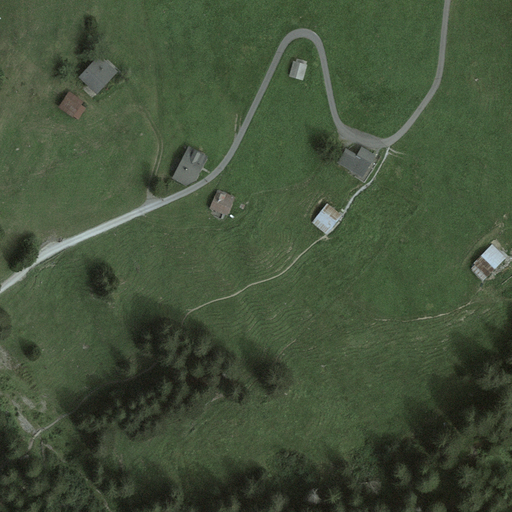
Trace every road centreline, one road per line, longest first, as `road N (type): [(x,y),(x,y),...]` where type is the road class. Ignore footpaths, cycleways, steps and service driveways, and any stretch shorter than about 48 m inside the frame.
road 1 (track): [(150,207),(221,168),(295,33),(317,40),(338,126),(350,138),(390,142)]
road 2 (track): [(0,290),(65,245),(150,207)]
road 3 (unclassified): [(390,142),(436,84),(448,0)]
